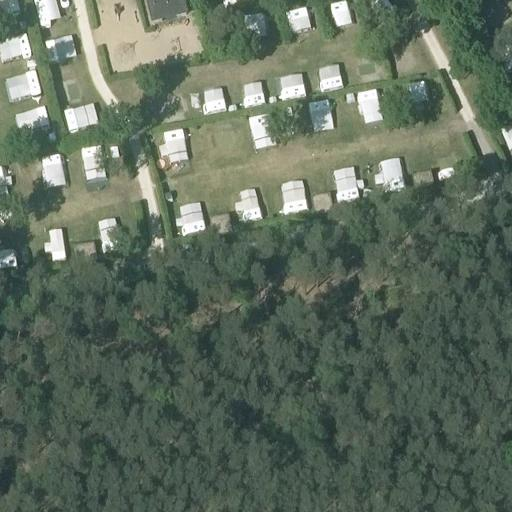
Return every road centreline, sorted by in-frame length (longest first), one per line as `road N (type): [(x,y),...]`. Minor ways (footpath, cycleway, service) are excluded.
road 1 (track): [(101,89),(428,31)]
road 2 (track): [(78,0),(101,89),(128,120),(175,260)]
road 3 (track): [(412,0),(510,192)]
